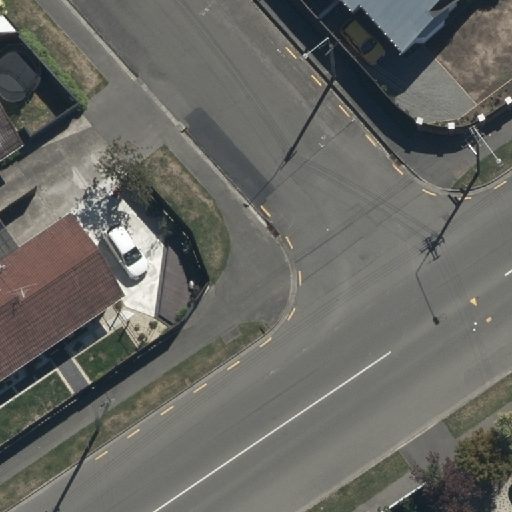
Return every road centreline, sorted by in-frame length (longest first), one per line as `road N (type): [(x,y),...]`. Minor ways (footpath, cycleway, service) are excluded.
road 1 (residential): [(445,314),(165,0)]
road 2 (tertiary): [(445,314),(154,511)]
